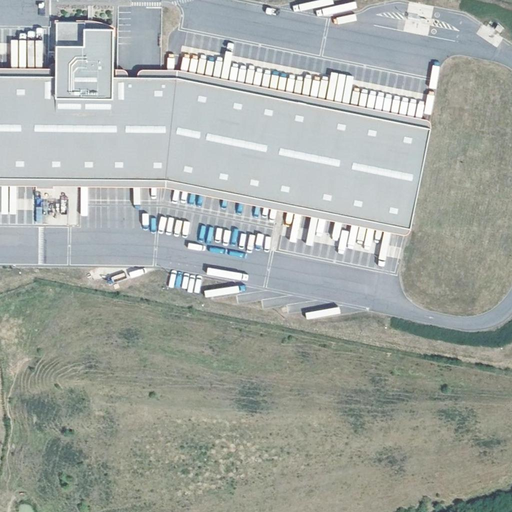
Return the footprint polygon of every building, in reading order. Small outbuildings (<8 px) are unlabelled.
[(0,178),(166,181),(410,230),(431,126),(177,75),(113,74),(113,68),(114,28),(92,28),(92,31),(85,31),(85,21),(56,21),(56,63),(56,76),(0,74),(0,178)] [(91,21),(85,21),(85,31),(92,31),(92,28),(114,28),(107,25),(101,23),(96,22),(91,21)] [(0,74),(56,76),(56,63),(53,63),(50,65),(49,67),(48,69),(0,68),(0,74)] [(113,68),(113,74),(177,75),(431,126),(431,124),(430,121),(427,119),(178,69),(113,68)] [(166,181),(0,178),(0,185),(36,186),(36,188),(52,188),(52,186),(165,187),(402,235),(406,235),(408,234),(409,232),(410,230),(166,181)]
